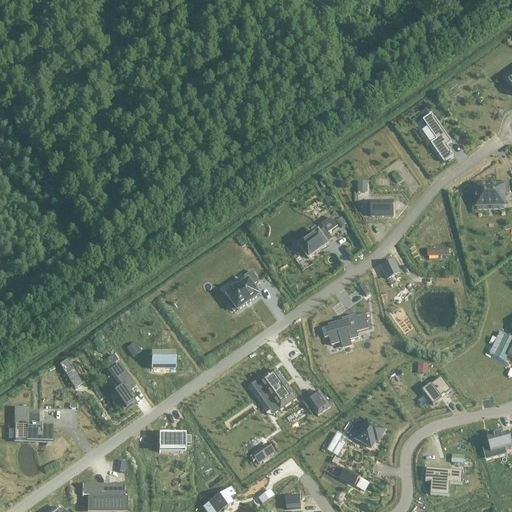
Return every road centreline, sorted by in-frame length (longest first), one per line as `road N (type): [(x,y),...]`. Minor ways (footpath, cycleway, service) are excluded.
road 1 (residential): [(511,131),(440,179),(377,253),(301,312),(14,511)]
road 2 (residential): [(511,404),(430,428),(413,442),(396,511)]
